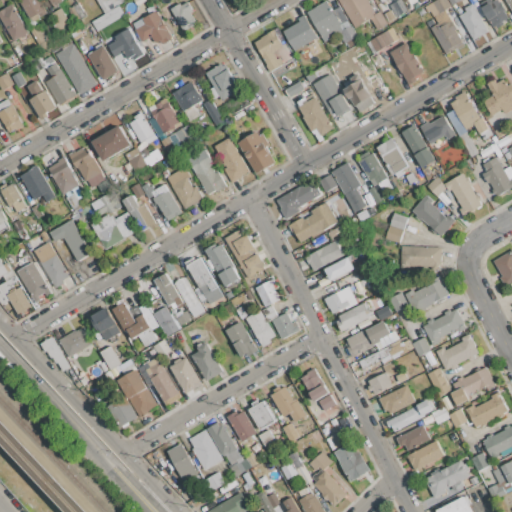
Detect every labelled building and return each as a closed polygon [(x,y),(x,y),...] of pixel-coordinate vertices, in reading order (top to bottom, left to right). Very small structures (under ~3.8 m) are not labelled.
[(19,0),(39,0),(47,13),(32,22),(19,0)] [(124,0),(95,0),(103,13),(124,0)] [(338,0),(367,0),(375,12),(372,14),(373,16),(353,28),(349,21),(350,20),(338,0)] [(389,5),(399,0),(401,0),(408,11),(396,17),(389,5)] [(434,16),(428,6),(438,0),(448,0),(452,6),(434,16)] [(481,8),(495,0),(497,0),(508,18),(503,22),(504,25),(497,29),(491,19),(488,21),(481,8)] [(171,9),(181,3),(182,5),(189,1),(195,11),(191,13),(196,21),(183,29),(180,24),(175,27),(170,19),(175,17),(171,9)] [(307,12),(327,1),(341,25),(321,37),(307,12)] [(459,16),(466,11),(465,8),(472,4),(488,32),(473,40),(459,16)] [(0,16),(0,11),(12,5),(28,33),(14,41),(0,16)] [(49,15),(61,8),(71,25),(59,32),(49,15)] [(385,13),(391,10),(395,18),(389,21),(385,13)] [(142,19),(156,11),(172,38),(161,44),(159,41),(155,43),(151,37),(142,42),(135,30),(145,24),(142,19)] [(370,18),(374,16),(380,12),(387,24),(377,30),(370,18)] [(282,33),(307,18),(318,37),(314,39),(318,46),(308,51),(304,45),(293,52),(282,33)] [(430,27),(440,21),(443,26),(450,21),(465,45),(457,50),(457,48),(446,54),(430,27)] [(38,24),(49,43),(40,48),(29,29),(38,24)] [(340,32),(351,25),(357,36),(346,43),(340,32)] [(115,37),(129,28),(144,54),(130,62),(124,52),(115,57),(108,45),(117,40),(115,37)] [(366,43),(392,28),(398,39),(373,54),(366,43)] [(254,43),(268,34),(267,33),(274,29),(284,46),(273,53),(277,60),(281,57),(284,64),(271,72),(254,43)] [(50,47),(59,42),(62,47),(53,52),(50,47)] [(389,52),(406,42),(424,72),(415,77),(417,80),(409,85),(402,74),(401,75),(394,63),(396,62),(389,52)] [(56,55),(75,44),(97,83),(79,94),(56,55)] [(88,55),(103,46),(118,71),(103,80),(88,55)] [(47,81),(53,78),(48,68),(56,64),(59,69),(61,68),(77,95),(60,104),(47,81)] [(206,73),(221,64),(222,67),(226,64),(239,86),(234,88),(236,92),(222,100),(206,73)] [(0,85),(0,76),(7,73),(14,84),(3,90),(0,85)] [(343,84),(361,73),(375,96),(371,98),(374,103),(359,112),(351,98),(349,99),(344,90),(345,89),(343,84)] [(313,85),(331,74),(351,108),(338,116),(336,112),(331,115),(313,85)] [(484,101),(494,95),(487,84),(495,80),(497,83),(504,79),(508,85),(511,84),(511,85),(511,109),(505,114),(502,109),(492,115),(484,101)] [(285,90),(301,81),(305,88),(289,97),(285,90)] [(184,112),(177,99),(196,88),(203,101),(184,112)] [(31,100),(46,91),(55,108),(41,117),(31,100)] [(451,103),(457,100),(455,97),(465,91),(481,118),(482,117),(489,129),(480,134),(474,125),(466,129),(451,103)] [(228,103),(245,94),(251,104),(234,114),(228,103)] [(298,107),(316,97),(334,128),(322,134),(325,139),(320,141),(315,133),(314,134),(298,107)] [(0,116),(0,102),(6,99),(11,106),(13,105),(24,124),(9,132),(0,116)] [(148,109),(166,99),(182,126),(176,129),(174,125),(169,128),(170,131),(163,134),(148,109)] [(211,101),(222,119),(215,123),(205,105),(211,101)] [(130,122),(135,119),(134,117),(142,112),(155,134),(154,134),(156,138),(147,144),(145,140),(141,142),(130,122)] [(420,127),(429,122),(430,124),(444,115),(455,135),(446,140),(444,136),(430,144),(420,127)] [(400,133),(415,124),(426,144),(412,152),(400,133)] [(93,141),(121,125),(131,144),(104,160),(93,141)] [(175,149),(168,136),(188,125),(195,137),(175,149)] [(239,143),(257,133),(259,136),(264,133),(270,144),(268,146),(272,152),(271,153),(276,162),(257,174),(239,143)] [(161,141),(168,136),(175,149),(168,153),(161,141)] [(215,145),(229,137),(249,172),(231,183),(223,169),(225,168),(220,159),(222,158),(215,145)] [(391,138),(408,166),(395,174),(390,164),(386,166),(375,147),(391,138)] [(415,155),(428,147),(436,160),(423,168),(415,155)] [(70,155),(83,148),(84,150),(88,148),(107,179),(97,185),(92,188),(88,181),(86,182),(70,155)] [(125,155),(137,148),(148,166),(136,173),(125,155)] [(187,159),(205,149),(214,164),(211,165),(215,173),(219,171),(227,186),(216,193),(215,191),(208,195),(187,159)] [(359,161),(373,153),(388,177),(373,185),(359,161)] [(496,157),(509,179),(511,177),(511,187),(495,198),(491,190),(493,189),(489,183),(487,184),(481,174),(485,171),(482,165),(496,157)] [(48,167),(65,158),(73,171),(71,172),(79,186),(64,194),(48,167)] [(331,172),(349,162),(362,185),(357,187),(367,205),(355,212),(331,172)] [(22,176),(29,172),(28,170),(37,165),(56,197),(46,202),(43,196),(35,200),(22,176)] [(168,177),(186,167),(192,177),(188,179),(200,200),(186,209),(168,177)] [(405,176),(412,172),(416,180),(410,184),(405,176)] [(463,173),(465,177),(468,176),(472,182),(469,184),(474,192),(476,191),(483,204),(465,214),(451,190),(450,191),(445,183),(463,173)] [(436,197),(427,187),(437,177),(446,187),(436,197)] [(326,191),(322,184),(332,178),(337,185),(326,191)] [(107,179),(113,188),(103,194),(97,185),(107,179)] [(277,199),(313,179),(321,194),(298,207),(301,211),(286,220),(280,209),(282,207),(277,199)] [(0,188),(7,183),(9,187),(14,184),(27,207),(18,212),(14,206),(11,208),(0,188)] [(143,186),(147,183),(149,187),(153,185),(155,190),(164,184),(168,191),(170,190),(183,213),(169,221),(167,217),(166,218),(153,196),(150,198),(143,186)] [(368,190),(373,188),(379,198),(374,201),(368,190)] [(123,200),(134,193),(141,205),(145,203),(156,223),(141,231),(123,200)] [(410,213),(426,194),(433,201),(431,203),(446,216),(448,214),(455,220),(441,237),(437,233),(435,235),(426,227),(428,225),(421,219),(419,221),(410,213)] [(92,203),(103,197),(111,210),(99,217),(92,203)] [(289,225),(303,217),(304,219),(311,216),(309,212),(327,201),(339,221),(318,233),(318,232),(301,242),(296,234),(294,235),(289,225)] [(0,231),(8,228),(0,205),(0,231)] [(345,210),(351,207),(355,215),(350,218),(345,210)] [(358,214),(366,209),(370,216),(361,221),(358,214)] [(126,238),(115,219),(126,213),(137,232),(126,238)] [(394,213),(407,217),(404,230),(390,226),(394,213)] [(97,224),(113,215),(115,219),(126,238),(111,247),(97,224)] [(50,233),(73,220),(92,252),(78,260),(65,237),(55,243),(50,233)] [(404,230),(400,243),(386,239),(390,226),(404,230)] [(225,238),(241,229),(242,231),(246,229),(266,264),(263,266),(269,277),(253,286),(225,238)] [(306,257),(324,248),(323,247),(337,240),(344,255),(313,271),(306,257)] [(35,251),(50,242),(70,276),(63,280),(65,283),(57,288),(35,251)] [(205,250),(216,244),(217,245),(221,243),(242,281),(235,285),(233,282),(226,286),(205,250)] [(402,246),(441,247),(440,271),(429,271),(429,266),(411,266),(411,270),(401,270),(402,246)] [(511,286),(506,290),(499,278),(503,276),(494,261),(511,251),(511,252),(511,286)] [(354,254),(357,259),(352,261),(355,268),(331,280),(325,268),(354,254)] [(200,288),(185,262),(194,256),(196,260),(200,257),(219,290),(205,298),(200,288)] [(0,257),(1,257),(9,272),(0,277),(0,257)] [(18,271),(34,262),(52,293),(48,296),(45,292),(38,296),(41,300),(36,303),(18,271)] [(154,279),(166,272),(184,302),(178,306),(176,301),(170,305),(154,279)] [(404,294),(413,290),(414,292),(433,283),(432,281),(441,276),(450,295),(445,298),(446,299),(439,303),(438,301),(413,313),(404,294)] [(0,304),(8,300),(4,291),(18,285),(15,277),(0,284),(0,304)] [(175,283),(185,277),(193,291),(199,301),(205,311),(194,317),(175,283)] [(256,288),(274,279),(276,284),(273,286),(280,300),(266,307),(256,288)] [(8,295),(21,287),(32,306),(19,314),(8,295)] [(325,299),(349,287),(354,296),(348,299),(351,304),(332,314),(325,299)] [(199,301),(193,291),(200,288),(205,298),(199,301)] [(391,298),(401,293),(407,306),(397,311),(391,298)] [(112,309),(124,302),(137,323),(139,322),(136,318),(143,314),(151,328),(150,328),(157,339),(144,346),(138,335),(133,338),(127,329),(125,331),(112,309)] [(342,332),(337,322),(341,319),(339,315),(365,303),(367,307),(370,306),(374,315),(342,332)] [(263,310),(272,306),(275,311),(266,316),(263,310)] [(377,312),(388,306),(392,313),(381,319),(377,312)] [(153,314),(166,307),(179,329),(166,337),(153,314)] [(90,317),(106,308),(115,325),(113,326),(118,334),(114,336),(116,340),(107,346),(90,317)] [(247,318),(261,309),(276,336),(270,339),(272,342),(264,347),(247,318)] [(424,326),(428,324),(427,321),(433,318),(434,321),(445,315),(444,313),(450,310),(452,312),(457,310),(466,329),(458,333),(456,328),(439,337),(442,342),(433,346),(424,326)] [(275,311),(277,317),(269,321),(266,316),(275,311)] [(177,319),(188,313),(192,320),(181,326),(177,319)] [(273,320),(287,313),(292,323),(296,321),(300,329),(282,339),(273,320)] [(226,330),(241,321),(258,350),(252,353),(250,349),(248,350),(249,352),(241,356),(226,330)] [(347,339),(368,329),(368,330),(385,321),(392,334),(382,339),(383,341),(355,355),(347,339)] [(58,339),(75,329),(76,331),(83,326),(93,343),(69,357),(58,339)] [(436,351),(444,347),(446,351),(463,342),(461,339),(469,335),(479,353),(475,355),(476,358),(470,361),(468,358),(458,364),(459,367),(452,370),(451,367),(446,370),(436,351)] [(40,343),(52,336),(70,368),(63,372),(58,363),(55,364),(47,351),(45,352),(40,343)] [(412,343),(424,337),(431,351),(419,357),(412,343)] [(153,346),(164,340),(171,351),(160,357),(153,346)] [(192,355),(199,351),(197,348),(207,342),(223,371),(207,381),(192,355)] [(391,348),(403,342),(408,352),(394,359),(390,351),(392,350),(391,348)] [(100,352),(116,343),(121,353),(117,355),(122,364),(111,370),(100,352)] [(359,361),(390,346),(391,348),(392,350),(390,351),(388,352),(390,355),(363,369),(359,361)] [(170,367),(175,364),(174,362),(181,358),(182,360),(187,357),(202,384),(185,393),(170,367)] [(144,365),(157,358),(159,362),(161,361),(182,397),(167,406),(144,365)] [(453,384),(458,382),(457,379),(463,376),(464,378),(475,372),(474,370),(481,367),(482,369),(487,366),(495,382),(461,399),(453,384)] [(301,378),(308,374),(307,373),(315,368),(329,393),(315,401),(301,378)] [(428,374),(439,368),(450,391),(439,396),(428,374)] [(118,380),(136,370),(157,405),(140,415),(130,398),(128,399),(118,380)] [(368,381),(386,372),(394,386),(376,395),(373,390),(371,392),(368,386),(371,385),(368,381)] [(379,399),(407,384),(416,402),(391,414),(389,410),(385,411),(379,399)] [(270,396),(287,386),(296,401),(298,400),(307,416),(294,423),(289,414),(283,418),(270,396)] [(465,409),(473,404),(475,407),(492,399),(491,396),(499,392),(509,410),(504,413),(505,414),(498,418),(497,416),(486,422),(487,424),(476,429),(465,409)] [(319,401),(330,394),(336,404),(324,411),(319,401)] [(120,427),(108,406),(125,396),(137,417),(120,427)] [(248,409),(253,406),(252,404),(258,400),(259,403),(263,400),(275,422),(266,427),(261,430),(248,409)] [(386,421),(428,400),(434,411),(425,415),(426,416),(395,432),(392,426),(389,427),(386,421)] [(432,413),(444,407),(448,415),(436,421),(432,413)] [(448,415),(460,408),(467,422),(455,428),(448,415)] [(228,417),(237,412),(238,414),(244,410),(257,433),(242,442),(228,417)] [(338,420),(347,415),(352,424),(344,429),(338,420)] [(275,422),(282,433),(273,439),(268,430),(266,427),(275,422)] [(208,429),(217,424),(219,427),(223,425),(243,460),(232,466),(225,454),(223,456),(208,429)] [(397,438),(424,425),(431,439),(408,451),(405,444),(401,446),(397,438)] [(482,441),(504,430),(503,428),(509,425),(510,427),(511,426),(511,446),(498,453),(499,456),(492,460),(482,441)] [(189,438),(205,429),(223,460),(204,471),(192,449),(195,447),(189,438)] [(259,435),(268,430),(273,439),(274,440),(265,445),(259,435)] [(327,439),(338,433),(343,443),(333,449),(327,439)] [(407,455),(437,440),(444,455),(414,470),(407,455)] [(334,452),(354,441),(370,471),(350,482),(334,452)] [(168,451),(181,443),(195,467),(182,475),(168,451)] [(309,463),(322,451),(331,460),(318,472),(309,463)] [(246,456),(253,452),(259,462),(252,466),(246,456)] [(472,457),(483,452),(489,465),(478,471),(472,457)] [(287,478),(298,472),(291,459),(280,466),(287,478)] [(493,471),(511,460),(511,482),(509,484),(507,479),(499,483),(493,471)] [(424,479),(435,473),(434,470),(438,468),(440,471),(461,461),(463,465),(466,464),(469,470),(466,472),(469,477),(463,480),(465,485),(456,489),(454,485),(445,489),(447,492),(434,498),(424,479)] [(296,470),(304,465),(312,480),(304,484),(296,470)] [(314,484),(316,482),(315,480),(325,470),(347,494),(334,506),(328,499),(327,500),(321,494),(322,493),(314,484)] [(205,480),(219,472),(225,483),(211,491),(205,480)] [(488,489),(496,485),(502,495),(493,500),(488,489)] [(304,511),(298,500),(301,498),(298,492),(305,488),(309,494),(312,492),(323,511),(304,511)] [(265,511),(256,496),(264,491),(276,511),(265,511)] [(212,511),(211,510),(241,492),(248,504),(240,508),(242,511),(212,511)] [(439,511),(438,510),(465,496),(473,511),(439,511)] [(276,511),(274,508),(291,497),(300,511),(276,511)]
